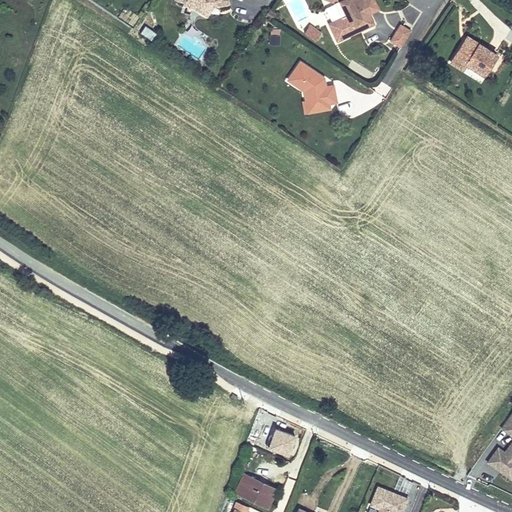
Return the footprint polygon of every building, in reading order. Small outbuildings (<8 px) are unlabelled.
[(174,0),(180,2),(179,5),(197,11),(196,13),(203,17),(209,7),(224,6),(223,0),(174,0)] [(319,0),(319,2),(330,6),(337,21),(323,27),(332,46),(370,29),(365,18),(362,11),(360,10),(356,12),(354,9),(358,7),(360,5),(357,0),(319,0)] [(378,12),(372,0),(369,0),(360,5),(358,7),(354,9),(356,12),(360,10),(362,11),(365,18),(378,12)] [(266,9),(261,15),(267,19),(272,13),(266,9)] [(301,31),(313,38),(317,31),(306,23),(301,31)] [(411,30),(401,23),(390,40),(400,47),(411,30)] [(151,40),(156,32),(145,25),(140,33),(151,40)] [(268,43),(279,44),(280,28),(269,28),(268,43)] [(467,36),(463,43),(474,50),(478,43),(467,36)] [(474,50),(463,43),(451,61),(462,69),(465,63),(483,75),(496,55),(478,43),(474,50)] [(285,79),(302,90),(304,100),(309,99),(311,110),(328,106),(327,101),(335,99),(331,83),(321,85),(319,79),(322,79),(321,76),(296,61),(285,79)] [(483,75),(465,63),(462,69),(480,80),(483,75)] [(309,99),(304,100),(301,101),(304,111),(311,110),(309,99)] [(511,435),(511,442),(505,452),(498,448),(488,462),(511,478),(511,476),(511,412),(511,413),(501,427),(511,435)] [(291,456),(298,437),(278,430),(275,438),(273,437),(269,447),(291,456)] [(276,488),(244,474),(236,491),(267,506),(276,488)] [(394,491),(378,484),(371,503),(380,507),(377,511),(401,511),(408,496),(398,492),(397,494),(394,493),(394,491)]
